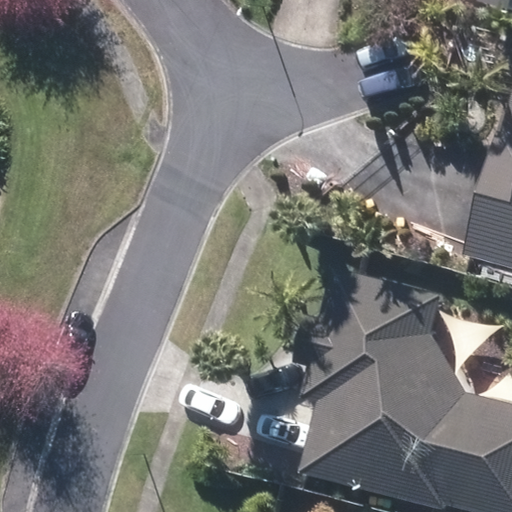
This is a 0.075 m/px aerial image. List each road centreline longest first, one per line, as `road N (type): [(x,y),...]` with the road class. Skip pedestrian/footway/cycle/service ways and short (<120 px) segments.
road 1 (residential): [(237,83),(83,511)]
road 2 (residential): [(380,70),(237,83)]
